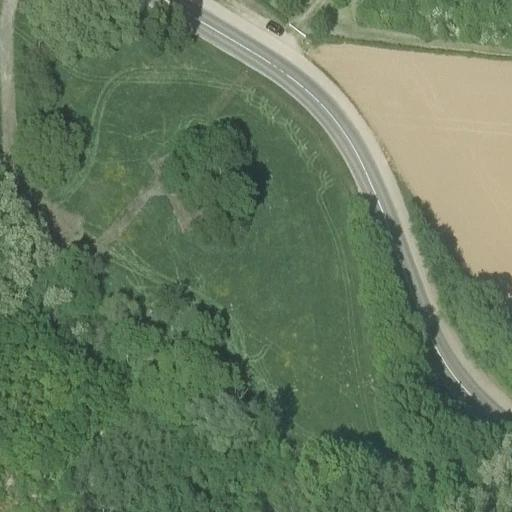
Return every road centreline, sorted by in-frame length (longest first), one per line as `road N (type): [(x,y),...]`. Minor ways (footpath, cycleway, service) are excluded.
road 1 (tertiary): [(511,426),(456,382),(434,345),(374,189),(322,106),(260,54),(166,0)]
road 2 (track): [(12,0),(4,29),(13,177),(101,249),(168,170)]
